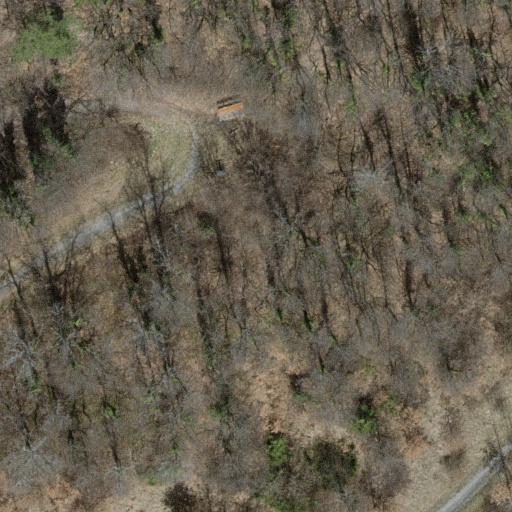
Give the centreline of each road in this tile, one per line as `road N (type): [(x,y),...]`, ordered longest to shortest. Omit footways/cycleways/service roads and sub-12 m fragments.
road 1 (track): [(0,124),(69,101),(127,104),(163,143),(160,174)]
road 2 (track): [(0,306),(160,174)]
